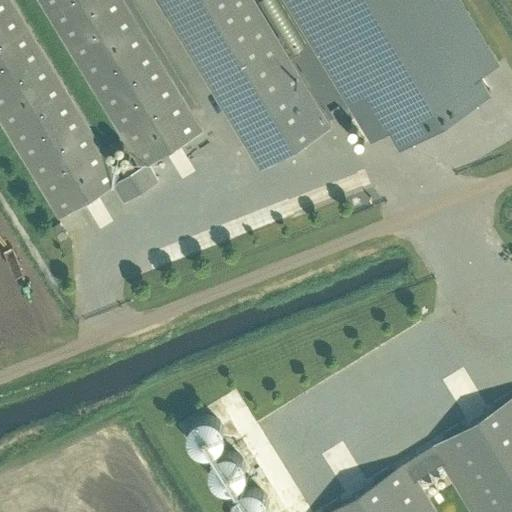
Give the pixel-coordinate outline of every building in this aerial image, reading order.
[(158,179),(148,162),(202,128),(124,0),(40,0),(140,165),(120,177),(11,0),(0,0),(0,118),(59,216),(113,182),(124,199),(158,179)] [(162,0),(168,9),(230,112),(247,101),(278,153),(330,122),(255,0),(288,0),(372,138),(389,128),(400,145),(491,90),(480,73),(497,62),(459,0),(162,0)] [(52,226),(59,238),(67,233),(60,221),(52,226)] [(511,511),(511,394),(511,395),(509,391),(494,400),(496,405),(461,426),(459,422),(443,432),(446,436),(436,442),(436,443),(402,463),(391,469),(389,465),(373,475),(376,479),(341,500),(339,496),(323,506),(326,510),(322,511),(437,511),(417,478),(442,462),(472,511),(511,511)] [(190,424),(188,431),(190,439),(195,445),(202,449),(210,449),(217,445),(222,439),(224,431),(222,424),(217,417),(210,414),(202,414),(195,417),(190,424)] [(210,464),(210,467),(210,470),(211,473),(212,475),(213,478),(215,480),(218,482),(221,484),(222,484),(225,485),(228,485),(231,485),(233,485),(236,484),(238,482),(241,480),(243,478),(244,476),(245,473),(246,470),(246,467),(246,464),(245,461),(244,458),(243,457),(241,455),(238,453),(234,450),(231,450),(228,449),(225,450),(222,450),(221,451),(218,453),(215,455),(213,457),(212,460),(211,463),(210,464)] [(232,500),(232,503),(232,504),(233,507),(234,510),(234,511),(265,511),(266,511),(267,509),(268,506),(268,503),(268,500),(267,497),(266,495),(265,493),(263,490),(260,488),(256,486),(253,485),(250,485),(247,485),(244,486),(242,487),(240,488),(237,490),(236,491),(234,494),(233,497),(232,500)]
